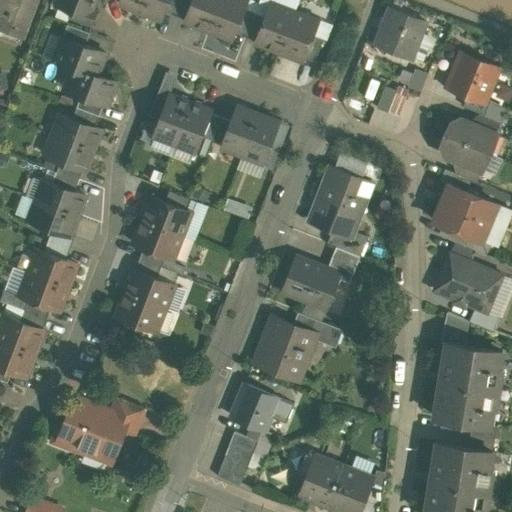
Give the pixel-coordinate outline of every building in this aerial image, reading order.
[(0,0),(0,12),(2,14),(0,19),(0,26),(21,35),(35,0),(0,0)] [(95,0),(60,0),(58,7),(71,12),(75,2),(92,8),(95,0)] [(120,0),(119,3),(140,11),(144,0),(120,0)] [(144,0),(140,11),(160,19),(164,8),(167,0),(144,0)] [(180,0),(167,0),(164,8),(176,12),(180,0)] [(180,0),(176,12),(187,17),(193,0),(180,0)] [(219,0),(193,0),(187,17),(185,20),(208,29),(219,0)] [(246,0),(219,0),(208,29),(232,39),(235,29),(244,7),(246,0)] [(257,38),(256,42),(279,51),(295,10),(272,1),(266,16),(257,38)] [(92,8),(75,2),(71,12),(69,17),(91,25),(97,10),(92,8)] [(426,20),(390,6),(375,43),(409,56),(411,53),(418,34),(421,35),(426,20)] [(255,11),(244,7),(235,29),(246,34),(255,11)] [(295,10),(279,51),(303,60),(304,57),(313,35),(319,19),(295,10)] [(266,16),(255,11),(246,34),(257,38),(266,16)] [(90,32),(68,23),(64,35),(85,44),(90,32)] [(434,40),(421,35),(418,34),(411,53),(423,58),(428,47),(431,48),(434,40)] [(85,44),(64,35),(55,59),(74,66),(98,75),(107,52),(85,44)] [(313,35),(304,57),(314,61),(323,39),(313,35)] [(499,65),(460,49),(446,84),(468,93),(485,100),(499,65)] [(365,53),(360,66),(375,72),(378,62),(373,60),(374,57),(365,53)] [(98,75),(74,66),(65,88),(82,94),(104,103),(107,104),(116,82),(98,75)] [(408,86),(421,91),(428,72),(415,67),(408,86)] [(496,93),(511,98),(511,93),(511,84),(500,81),(496,93)] [(396,90),(386,85),(377,106),(388,110),(396,90)] [(408,90),(398,85),(396,90),(388,110),(388,111),(398,115),(408,90)] [(169,96),(158,92),(150,115),(161,119),(169,96)] [(191,100),(171,93),(169,96),(161,119),(154,136),(175,143),(191,100)] [(485,100),(468,93),(463,106),(480,113),(484,114),(490,102),(485,100)] [(104,103),(82,94),(77,106),(99,115),(104,103)] [(212,108),(191,100),(175,143),(195,151),(202,135),(210,112),(212,108)] [(259,112),(238,104),(232,121),(224,143),(222,147),(242,154),(259,112)] [(99,115),(77,106),(73,118),(95,126),(99,115)] [(221,116),(210,112),(202,135),(212,139),(221,116)] [(280,120),(259,112),(242,154),(262,162),(263,162),(271,142),(280,120)] [(73,118),(60,113),(52,133),(95,149),(103,129),(95,126),(73,118)] [(484,114),(480,113),(476,123),(497,132),(502,121),(484,114)] [(221,116),(212,139),(224,143),(232,121),(221,116)] [(476,123),(461,117),(452,120),(446,132),(490,151),(497,132),(476,123)] [(490,151),(446,132),(441,145),(445,153),(460,160),(481,169),(490,151)] [(95,149),(52,133),(44,154),(60,160),(83,169),(87,170),(95,149)] [(282,146),(271,142),(263,162),(262,162),(261,164),(274,169),(282,146)] [(83,169),(60,160),(56,171),(79,180),(83,169)] [(481,169),(460,160),(456,171),(471,178),(476,180),(481,169)] [(330,166),(318,195),(320,197),(312,219),(309,218),(309,220),(333,229),(351,236),(352,234),(366,197),(355,193),(361,178),(330,166)] [(456,171),(449,168),(443,181),(448,183),(449,181),(467,188),(471,178),(456,171)] [(79,180),(56,171),(53,183),(75,191),(79,180)] [(53,183),(44,179),(36,199),(79,215),(87,195),(75,191),(53,183)] [(467,188),(449,181),(448,183),(434,218),(447,224),(482,239),(482,237),(497,201),(467,188)] [(192,198),(170,189),(165,201),(188,210),(192,198)] [(165,201),(151,195),(142,219),(183,235),(192,211),(188,210),(165,201)] [(79,215),(36,199),(28,220),(53,229),(71,236),(72,235),(79,215)] [(183,235),(142,219),(133,242),(166,255),(174,258),(183,235)] [(482,239),(447,224),(442,235),(456,241),(476,249),(486,253),(491,242),(482,237),(482,239)] [(71,236),(53,229),(49,240),(71,248),(75,236),(72,235),(71,236)] [(351,236),(333,229),(328,241),(361,254),(366,240),(352,234),(351,236)] [(71,248),(49,240),(44,252),(66,260),(71,248)] [(476,249),(456,241),(452,252),(471,260),(476,249)] [(359,256),(336,246),(328,267),(341,272),(339,279),(349,283),(359,256)] [(166,255),(144,247),(140,257),(162,266),(166,255)] [(44,252),(37,249),(28,272),(69,287),(77,264),(66,260),(44,252)] [(471,260),(452,252),(436,288),(476,305),(488,310),(503,274),(471,260)] [(328,267),(295,254),(281,291),(327,309),(339,279),(341,272),(328,267)] [(162,266),(140,257),(135,269),(158,277),(162,266)] [(28,272),(13,267),(4,290),(20,296),(28,272)] [(135,269),(134,268),(125,292),(167,307),(176,284),(158,277),(135,269)] [(69,287),(28,272),(20,296),(51,307),(60,311),(69,287)] [(20,296),(4,290),(1,301),(25,310),(28,299),(20,296)] [(167,307),(125,292),(116,315),(120,317),(143,326),(158,331),(167,307)] [(51,307),(28,299),(25,310),(47,318),(51,307)] [(488,310),(476,305),(469,320),(494,331),(500,315),(488,310)] [(47,318),(25,310),(21,321),(43,329),(47,318)] [(342,328),(298,311),(293,323),(318,333),(317,335),(336,342),(342,328)] [(469,320),(447,311),(442,341),(448,342),(448,341),(465,344),(469,320)] [(293,323),(271,314),(252,361),(294,377),(305,349),(311,351),(315,339),(335,347),(336,342),(317,335),(318,333),(293,323)] [(21,321),(4,315),(0,324),(0,340),(36,354),(45,331),(43,329),(21,321)] [(143,326),(120,317),(116,328),(139,336),(143,326)] [(36,354),(0,340),(0,366),(12,371),(27,377),(36,354)] [(465,344),(448,341),(448,342),(436,416),(472,423),(491,426),(491,424),(493,410),(495,410),(498,408),(500,399),(498,396),(496,396),(498,380),(500,380),(503,378),(505,369),(502,366),(501,366),(503,350),(465,344)] [(12,371),(0,366),(0,379),(8,383),(12,371)] [(278,397),(245,384),(232,416),(252,424),(265,429),(278,397)] [(114,408),(109,422),(122,427),(135,433),(145,407),(118,397),(114,408)] [(101,410),(75,400),(64,428),(63,430),(82,438),(79,444),(81,445),(111,456),(122,427),(109,422),(114,408),(103,404),(101,410)] [(491,426),(472,423),(470,446),(494,450),(498,425),(491,424),(491,426)] [(265,429),(252,424),(247,436),(258,440),(269,445),(274,433),(265,429)] [(82,438),(63,430),(64,428),(57,426),(51,441),(78,451),(81,445),(79,444),(82,438)] [(247,436),(234,432),(230,443),(253,452),(258,440),(247,436)] [(269,445),(258,440),(253,452),(253,453),(264,458),(269,445)] [(470,446),(439,441),(427,511),(483,511),(484,509),(486,509),(489,508),(490,499),(488,497),(486,496),(489,480),(490,480),(494,478),(495,470),(493,467),(491,466),(494,450),(470,446)] [(253,452),(230,443),(226,454),(249,463),(253,453),(253,452)] [(317,456),(305,452),(298,472),(309,477),(317,456)] [(249,463),(226,454),(222,465),(245,473),(249,463)] [(343,467),(317,456),(309,477),(302,494),(329,504),(343,467)] [(245,473),(222,465),(218,475),(241,484),(245,473)] [(356,511),(371,477),(343,467),(329,504),(348,511),(356,511)] [(62,511),(64,508),(32,497),(28,508),(39,511),(62,511)]
